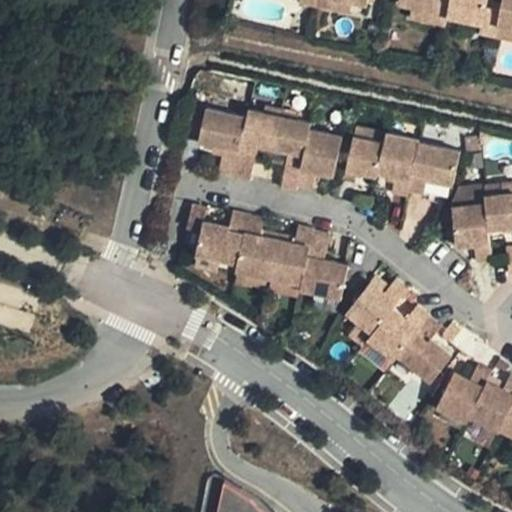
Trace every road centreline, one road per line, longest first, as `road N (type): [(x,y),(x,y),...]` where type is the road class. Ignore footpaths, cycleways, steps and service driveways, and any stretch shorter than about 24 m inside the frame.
road 1 (residential): [(152,307),(183,195),(198,185),(351,217),(476,314),(511,325)]
road 2 (residential): [(152,307),(296,390),(447,511)]
road 3 (unclassified): [(137,302),(119,348),(91,384),(48,403),(0,402)]
